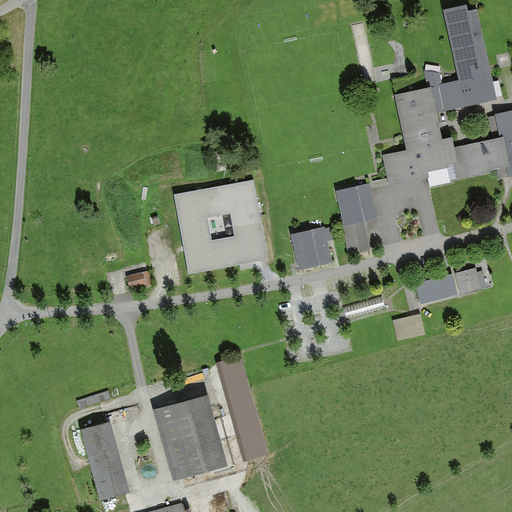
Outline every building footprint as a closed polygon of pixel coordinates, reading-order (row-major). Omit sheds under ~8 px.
[(427,88),(394,94),(407,150),(381,155),(388,186),(427,177),(429,187),(450,182),(449,180),(456,178),(457,180),(490,173),(489,171),(496,169),(499,179),(511,175),(511,110),(486,116),(491,139),(455,147),(452,136),(443,138),(437,112),(497,99),(476,9),(470,10),(468,1),(443,7),(459,80),(442,84),(439,72),(423,70),(427,88)] [(174,196),(188,275),(268,260),(253,181),(174,196)] [(369,184),(336,192),(350,254),(369,249),(363,221),(377,218),(369,184)] [(324,227),(290,235),(299,270),(333,262),(328,242),(335,241),(331,227),(324,229),(324,227)] [(472,264),(414,281),(421,303),(478,287),(472,264)] [(148,270),(126,275),(130,290),(152,285),(148,270)] [(344,306),(347,318),(386,307),(383,295),(344,306)] [(426,332),(418,310),(390,320),(398,342),(426,332)] [(215,364),(244,461),(268,454),(240,357),(215,364)] [(109,390),(78,398),(80,405),(111,397),(109,390)] [(173,480),(227,465),(207,397),(153,412),(173,480)] [(81,430),(99,500),(129,492),(111,422),(81,430)] [(183,511),(181,503),(149,511),(183,511)]
